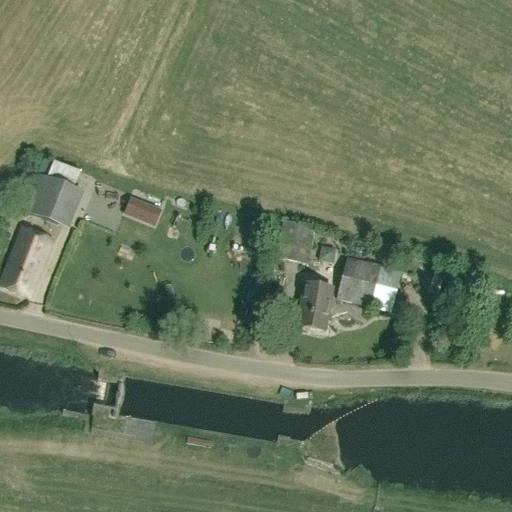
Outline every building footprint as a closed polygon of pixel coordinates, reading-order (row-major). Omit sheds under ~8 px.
[(87,176),(91,165),(70,157),(66,169),(87,176)] [(54,167),(49,180),(37,175),(21,213),(68,232),(84,193),(71,188),(75,176),(54,167)] [(161,212),(130,199),(123,217),(154,229),(161,212)] [(277,262),(308,266),(314,229),(283,224),(277,262)] [(0,289),(28,301),(51,241),(23,230),(0,288),(0,289)] [(332,266),(335,251),(320,248),(318,263),(332,266)] [(399,272),(348,258),(337,300),(388,313),(399,272)] [(324,334),(332,290),(304,285),(297,329),(324,334)]
